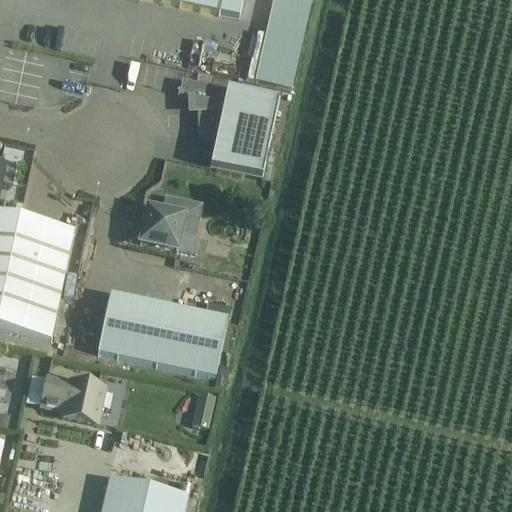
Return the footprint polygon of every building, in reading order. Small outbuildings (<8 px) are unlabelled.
[(242,0),(134,0),(238,22),(242,0)] [(113,81),(137,85),(141,61),(116,57),(113,81)] [(163,89),(164,66),(142,65),(141,88),(163,89)] [(278,104),(226,92),(226,93),(181,83),(178,98),(192,101),(192,114),(197,114),(198,140),(216,139),(209,171),(262,182),(278,104)] [(31,164),(33,156),(33,155),(29,154),(21,152),(19,162),(31,164)] [(0,334),(50,345),(73,236),(0,220),(0,183),(4,166),(0,165),(0,334)] [(139,247),(176,255),(180,236),(194,239),(200,209),(183,205),(180,219),(147,212),(144,225),(140,224),(136,241),(140,242),(139,247)] [(110,298),(97,357),(215,382),(228,323),(110,298)] [(64,416),(63,422),(97,429),(104,392),(70,385),(70,388),(46,383),(40,411),(64,416)] [(200,399),(197,411),(212,414),(215,403),(200,399)] [(185,511),(188,501),(109,482),(101,511),(185,511)]
